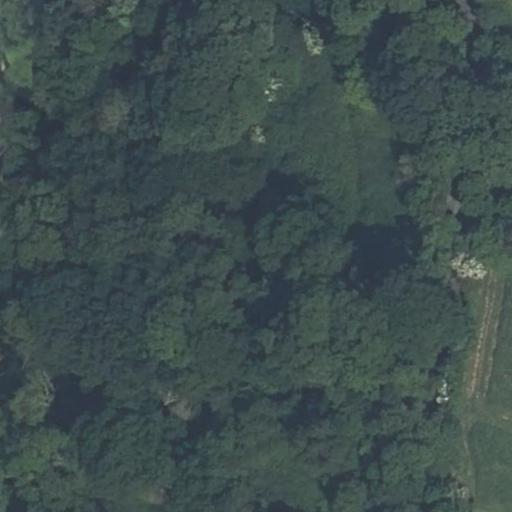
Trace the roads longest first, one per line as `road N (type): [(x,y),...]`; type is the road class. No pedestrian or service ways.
road 1 (unclassified): [(451,214),(429,511)]
road 2 (unclassified): [(455,0),(451,214)]
